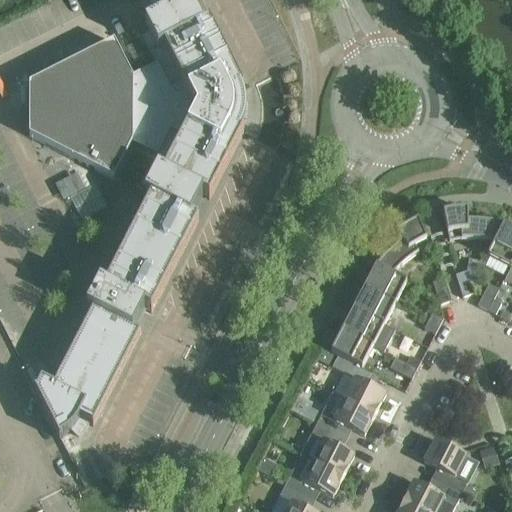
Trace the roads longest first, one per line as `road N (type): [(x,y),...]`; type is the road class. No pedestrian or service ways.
road 1 (tertiary): [(174,511),(324,227)]
road 2 (residential): [(368,511),(455,340),(480,334),(511,349)]
